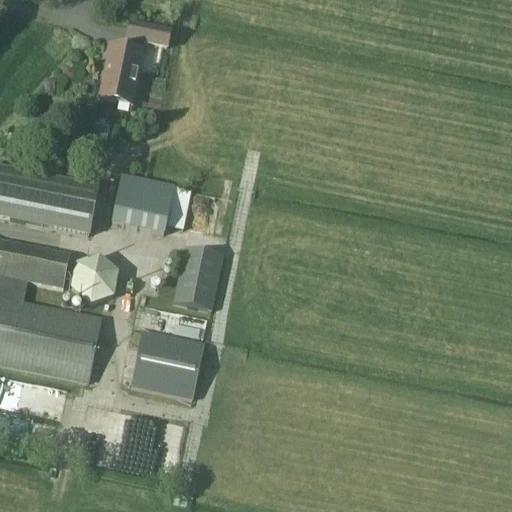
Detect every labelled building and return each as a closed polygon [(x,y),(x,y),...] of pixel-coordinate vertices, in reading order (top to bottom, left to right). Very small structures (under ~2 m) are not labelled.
[(165,49),(168,33),(128,26),(125,42),(127,42),(125,52),(107,48),(97,101),(131,108),(143,45),(165,49)] [(58,179),(60,164),(48,162),(45,176),(58,179)] [(0,219),(89,237),(98,190),(0,170),(0,219)] [(173,189),(145,184),(122,179),(112,226),(164,236),(173,189)] [(0,366),(88,385),(101,322),(22,306),(27,285),(63,292),(69,259),(0,244),(0,366)] [(211,313),(222,258),(185,250),(174,305),(211,313)] [(71,264),(78,295),(88,293),(90,305),(119,299),(109,255),(71,264)] [(192,403),(203,349),(142,336),(131,390),(192,403)]
